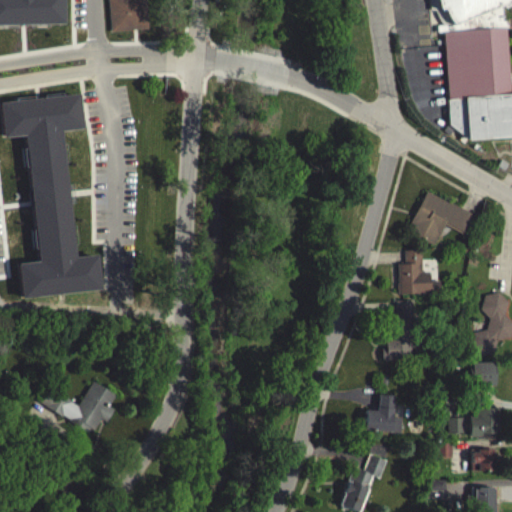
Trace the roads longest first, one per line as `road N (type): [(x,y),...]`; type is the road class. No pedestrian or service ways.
road 1 (residential): [(98,511),(152,440),(180,373),(199,0)]
road 2 (residential): [(272,511),(363,252),(395,130),(374,0)]
road 3 (residential): [(286,75),(339,96),(511,195)]
